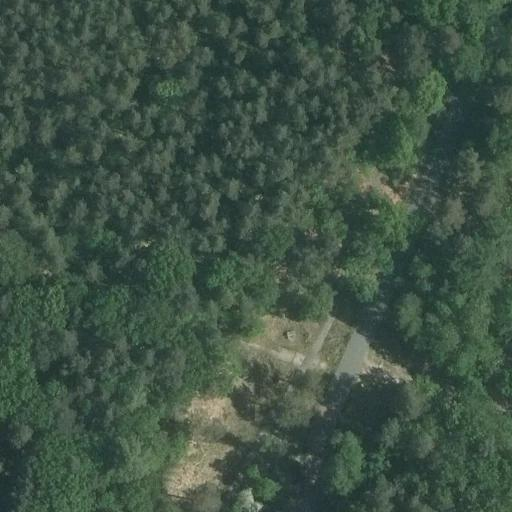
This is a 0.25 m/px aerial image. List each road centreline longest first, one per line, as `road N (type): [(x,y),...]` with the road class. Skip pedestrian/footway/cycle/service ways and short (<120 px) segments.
road 1 (tertiary): [(305,511),(320,424),(505,0)]
road 2 (track): [(271,352),(0,268)]
